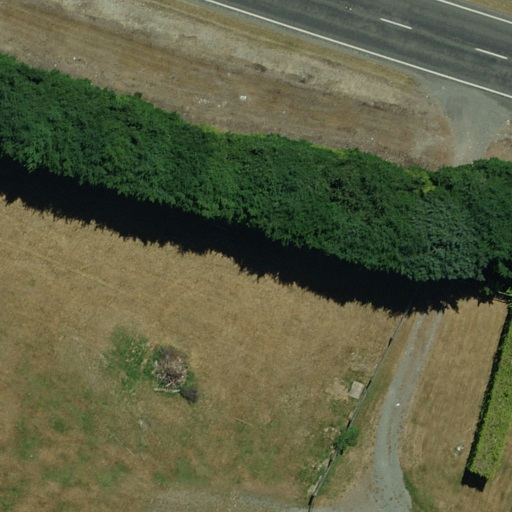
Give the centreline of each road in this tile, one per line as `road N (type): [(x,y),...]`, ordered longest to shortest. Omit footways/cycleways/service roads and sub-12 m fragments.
road 1 (track): [(495,57),(373,511)]
road 2 (trunk): [(511,62),(320,0)]
